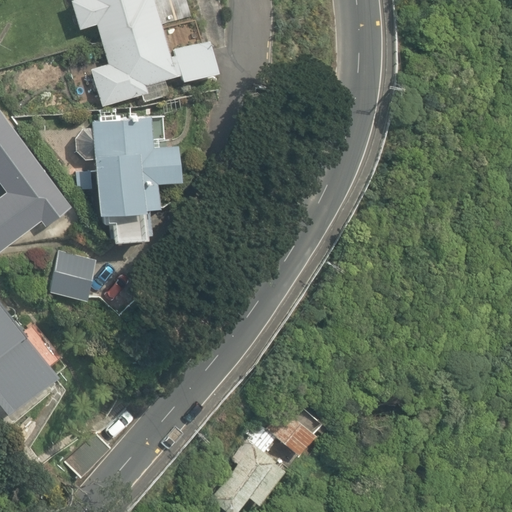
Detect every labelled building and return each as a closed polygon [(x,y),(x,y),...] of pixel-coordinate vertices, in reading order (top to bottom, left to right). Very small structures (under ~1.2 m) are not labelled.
[(97,96),(99,103),(116,99),(116,101),(136,95),(138,102),(195,85),(193,76),(214,71),(205,39),(170,48),(173,56),(169,57),(152,0),(68,0),(76,28),(93,23),(105,64),(89,68),(91,76),(97,96)] [(107,223),(108,239),(142,237),(140,207),(155,206),(153,182),(177,181),(175,143),(155,145),(154,137),(150,137),(148,115),(113,117),(113,108),(97,109),(98,118),(88,119),(89,128),(81,129),(74,138),(75,149),(84,157),(92,157),(95,213),(101,212),(102,224),(107,223)] [(0,193),(0,246),(38,219),(42,225),(69,206),(0,112),(0,185),(4,191),(0,193)] [(74,171),(75,189),(90,188),(89,170),(74,171)] [(47,291),(85,300),(95,259),(57,250),(47,291)] [(0,406),(2,409),(51,371),(0,305),(0,406)] [(208,495),(227,511),(230,511),(245,494),(255,502),(282,470),(272,461),(274,459),(262,450),(274,436),(295,453),(311,433),(281,408),(252,442),(245,437),(229,456),(234,461),(208,495)] [(63,461),(78,476),(108,445),(93,430),(63,461)]
